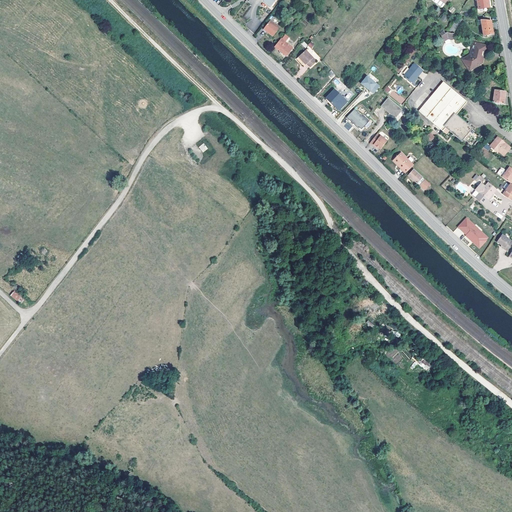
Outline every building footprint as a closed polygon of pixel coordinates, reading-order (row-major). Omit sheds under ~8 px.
[(443,7),(445,4),(438,0),(432,0),(432,1),(443,8),(443,7)] [(477,5),(478,10),(485,8),(490,8),(488,0),(476,0),(477,1),(474,2),(475,5),(477,5)] [(440,19),(445,23),(449,17),(444,14),(440,19)] [(464,19),(458,18),(450,31),(454,33),(464,19)] [(491,21),(490,21),(483,20),(481,20),(483,37),(493,35),(491,21)] [(268,30),(266,32),(272,37),(279,28),(270,21),(265,27),(268,30)] [(453,41),(455,34),(441,31),(440,38),(453,41)] [(284,35),(274,47),(286,57),(292,48),(285,43),(288,38),(284,35)] [(469,71),(481,64),(480,63),(482,54),(484,55),(486,47),(474,44),(471,56),(462,61),(469,71)] [(305,50),(298,57),(305,65),(306,64),(310,67),(316,61),(305,50)] [(404,77),(410,83),(412,84),(422,72),(421,70),(414,65),(404,77)] [(379,87),(366,76),(360,84),(373,94),(379,87)] [(469,122),(468,123),(466,126),(455,117),(457,114),(467,102),(443,83),(418,112),(442,132),(439,135),(447,142),(453,135),(454,133),(471,147),(479,137),(468,128),(470,125),(472,124),(469,122)] [(326,99),(335,107),(343,98),(334,90),(326,99)] [(394,91),(390,95),(401,104),(405,100),(394,91)] [(504,92),(494,91),(493,103),(503,104),(504,92)] [(343,98),(335,107),(339,111),(347,102),(343,98)] [(388,100),(382,107),(396,117),(402,110),(388,100)] [(355,109),(347,118),(355,126),(356,125),(359,128),(361,130),(370,122),(364,116),(363,117),(355,109)] [(466,126),(468,123),(457,114),(455,117),(466,126)] [(483,136),(470,125),(468,128),(479,137),(471,147),(454,133),(453,135),(471,151),(483,136)] [(429,133),(426,138),(431,142),(434,137),(429,133)] [(374,145),(377,147),(380,151),(387,144),(377,134),(369,143),(372,146),(374,145)] [(497,137),(490,146),(496,152),(498,151),(503,155),(510,147),(497,137)] [(199,147),(202,153),(208,149),(204,143),(199,147)] [(392,161),(397,166),(399,164),(407,172),(414,165),(400,152),(392,161)] [(406,174),(407,172),(399,164),(397,166),(406,174)] [(509,182),(510,183),(511,180),(511,168),(509,166),(505,171),(501,177),(509,182)] [(496,173),(501,177),(505,171),(500,168),(496,173)] [(432,186),(413,171),(409,176),(425,190),(429,186),(430,188),(432,186)] [(486,207),(491,202),(487,199),(496,189),(488,182),(484,187),(480,183),(475,189),(479,192),(475,197),(486,207)] [(511,184),(510,183),(509,182),(501,194),(506,198),(511,201),(511,184)] [(488,238),(481,231),(480,233),(473,227),(474,225),(466,218),(458,227),(466,234),(465,235),(471,241),(472,239),(473,241),(473,242),(479,248),(486,241),(486,240),(488,238)] [(506,251),(511,244),(511,242),(501,235),(500,236),(496,243),(500,246),(500,247),(506,251)] [(10,295),(17,302),(22,296),(15,290),(10,295)] [(423,358),(418,363),(426,371),(431,366),(423,358)]
